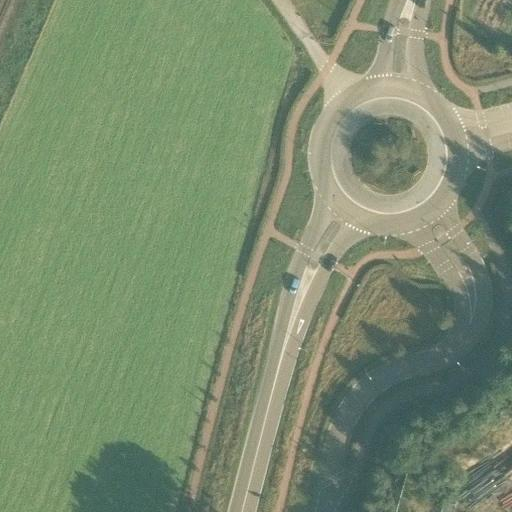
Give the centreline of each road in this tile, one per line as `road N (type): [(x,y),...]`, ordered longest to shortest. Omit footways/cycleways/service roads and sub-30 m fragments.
road 1 (unclassified): [(324,511),(345,424),(364,393),(447,356),(468,329)]
road 2 (secondary): [(329,197),(302,252),(266,412)]
road 3 (secondary): [(266,412),(299,320),(360,222)]
road 4 (secondary): [(396,85),(355,92),(324,122),(316,166),(329,197)]
road 5 (unclassified): [(426,215),(467,278),(468,329)]
